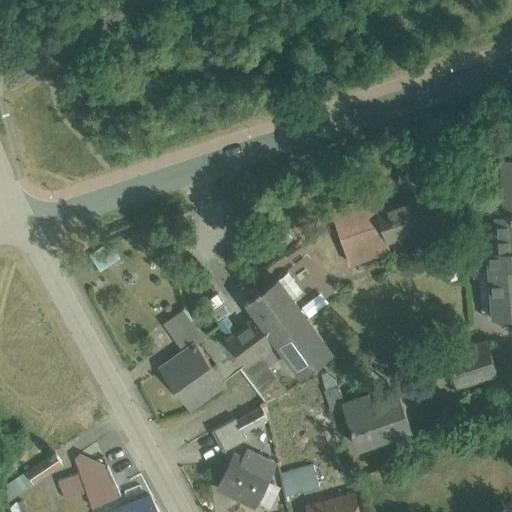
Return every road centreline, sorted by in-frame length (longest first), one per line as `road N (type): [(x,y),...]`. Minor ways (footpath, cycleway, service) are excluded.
road 1 (residential): [(511,66),(22,224)]
road 2 (residential): [(22,224),(189,511)]
